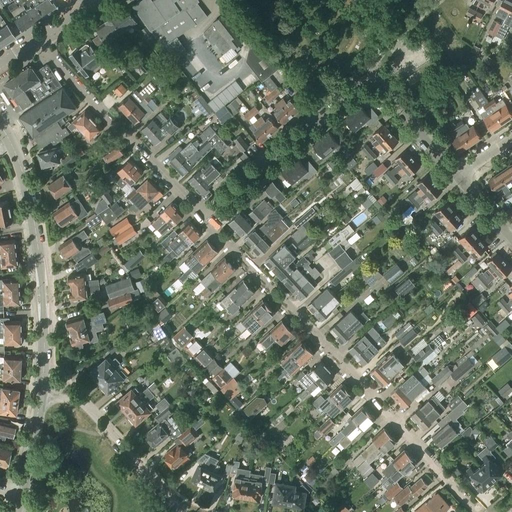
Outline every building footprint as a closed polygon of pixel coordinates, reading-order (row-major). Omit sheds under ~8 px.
[(13,0),(15,2),(14,2),(15,2),(19,9),(21,7),(29,18),(31,16),(35,23),(42,18),(31,1),(26,4),(22,0),(13,0)] [(22,0),(26,4),(31,1),(42,18),(57,9),(58,5),(54,0),(22,0)] [(149,0),(148,1),(147,0),(142,0),(133,6),(151,30),(166,20),(152,0),(149,0)] [(197,25),(208,17),(197,4),(199,2),(197,0),(173,0),(181,11),(166,20),(151,30),(163,47),(171,57),(185,48),(177,37),(196,24),(197,25)] [(152,0),(166,20),(181,11),(173,0),(152,0)] [(491,6),(493,0),(481,0),(478,6),(483,9),(486,3),(491,6)] [(505,20),(511,6),(511,1),(508,0),(502,0),(502,1),(499,7),(498,9),(498,10),(495,15),(505,20)] [(19,9),(15,2),(14,2),(8,7),(12,13),(14,12),(15,14),(13,16),(14,18),(13,18),(21,30),(23,31),(35,23),(31,16),(29,18),(21,7),(19,9)] [(511,6),(505,20),(502,25),(501,25),(495,36),(502,39),(507,28),(508,28),(510,24),(511,25),(511,6)] [(137,22),(127,8),(117,15),(117,14),(111,18),(121,33),(137,22)] [(472,18),(476,11),(469,8),(466,14),(472,18)] [(479,21),(482,15),(476,11),(472,18),(479,21)] [(237,54),(234,49),(241,43),(236,36),(241,31),(226,12),(213,23),(203,33),(213,46),(216,44),(224,54),(221,56),(226,63),(237,54)] [(0,16),(0,42),(2,46),(15,37),(7,25),(3,20),(1,16),(0,16)] [(106,43),(121,33),(111,18),(106,22),(96,29),(100,35),(93,40),(99,48),(106,43)] [(501,25),(494,21),(488,32),(495,36),(501,25)] [(147,39),(153,34),(146,26),(141,31),(147,39)] [(268,76),(281,67),(260,40),(249,49),(246,61),(262,81),(268,76)] [(90,47),(89,44),(86,44),(78,50),(70,56),(86,76),(94,70),(93,70),(103,62),(91,46),(90,47)] [(106,54),(112,63),(118,59),(112,50),(106,54)] [(496,61),(485,55),(482,60),(493,67),(496,61)] [(112,63),(118,72),(124,68),(118,59),(112,63)] [(62,86),(48,65),(35,73),(32,68),(29,68),(22,73),(31,85),(34,83),(40,93),(37,95),(41,100),(62,86)] [(31,85),(22,73),(16,77),(29,97),(36,92),(37,95),(40,93),(34,83),(31,85)] [(277,88),(268,76),(262,81),(271,93),(277,88)] [(18,112),(33,102),(29,97),(16,77),(5,84),(8,89),(5,92),(15,106),(14,107),(18,112)] [(179,94),(191,84),(186,79),(175,89),(179,94)] [(236,81),(231,85),(239,94),(243,90),(236,81)] [(119,106),(127,115),(148,96),(156,88),(151,83),(140,94),(136,90),(125,101),(124,100),(123,101),(124,102),(119,106)] [(120,96),(127,90),(121,84),(115,90),(120,96)] [(231,85),(226,89),(234,98),(239,94),(231,85)] [(63,129),(57,121),(77,108),(63,87),(20,116),(33,137),(34,136),(42,148),(52,142),(54,145),(63,139),(63,138),(70,133),(65,127),(63,129)] [(281,93),(277,88),(271,93),(275,98),(281,93)] [(492,107),(489,103),(488,103),(478,88),(470,93),(472,96),(471,97),(473,101),(475,100),(480,108),(483,106),(486,111),(480,114),(492,131),(503,124),(495,112),(492,107)] [(226,89),(222,92),(229,102),(234,98),(226,89)] [(193,100),(200,95),(196,91),(189,96),(193,100)] [(222,92),(217,96),(225,105),(229,102),(222,92)] [(271,93),(265,98),(270,103),(275,98),(271,93)] [(200,96),(200,95),(193,100),(206,117),(213,112),(205,101),(201,96),(200,96)] [(148,96),(127,115),(135,124),(141,119),(143,121),(154,111),(147,104),(152,99),(148,96)] [(217,96),(212,100),(220,109),(225,105),(217,96)] [(239,111),(236,107),(241,103),(237,98),(226,107),(231,113),(233,115),(239,111)] [(279,102),(291,117),(300,110),(291,100),(287,103),(283,99),(279,102)] [(494,99),(489,103),(492,107),(497,104),(494,99)] [(215,113),(220,109),(212,100),(208,104),(215,113)] [(291,117),(279,102),(275,106),(278,110),(274,114),(283,124),(291,117)] [(225,105),(215,114),(223,124),(233,115),(231,113),(226,107),(225,105)] [(495,112),(503,124),(511,117),(511,113),(506,105),(495,112)] [(255,106),(250,111),(254,116),(259,111),(255,106)] [(366,113),(360,106),(344,120),(355,132),(366,123),(370,127),(380,119),(371,108),(366,113)] [(94,120),(85,111),(78,118),(77,118),(72,122),(72,123),(68,127),(72,131),(77,126),(82,132),(94,120)] [(170,118),(163,111),(159,115),(155,118),(141,130),(148,138),(170,118)] [(248,121),(254,116),(250,111),(244,116),(248,121)] [(262,117),(258,120),(270,135),(278,128),(270,118),(266,121),(262,117)] [(172,134),(179,128),(170,118),(148,138),(155,145),(170,131),(172,134)] [(90,142),(96,137),(95,137),(103,130),(94,120),(82,132),(87,137),(86,138),(90,142)] [(257,128),(253,132),(262,142),(270,135),(258,120),(253,124),(257,128)] [(465,125),(462,121),(456,124),(471,145),(482,138),(474,126),(470,129),(466,124),(465,125)] [(460,153),(471,145),(456,124),(451,128),(454,132),(453,133),(456,138),(452,141),(460,153)] [(376,147),(391,134),(383,126),(373,135),(377,139),(373,143),(376,147)] [(177,168),(212,134),(215,131),(212,128),(210,127),(198,139),(191,141),(183,150),(182,149),(179,153),(176,150),(169,157),(171,160),(170,161),(177,168)] [(216,133),(215,131),(212,134),(177,168),(183,175),(199,160),(199,159),(204,155),(214,145),(221,152),(228,145),(216,133)] [(335,139),(329,133),(313,146),(323,158),(336,148),(340,153),(349,145),(340,135),(335,139)] [(388,151),(398,142),(391,134),(376,147),(380,151),(385,147),(388,151)] [(243,152),(249,147),(240,136),(234,141),(243,152)] [(103,158),(106,162),(108,161),(110,163),(124,154),(118,145),(104,154),(105,156),(103,158)] [(368,155),(372,151),(367,145),(357,154),(362,159),(367,154),(368,155)] [(52,168),(51,164),(60,161),(58,154),(63,152),(61,147),(39,153),(43,166),(44,166),(45,170),(52,168)] [(81,154),(84,152),(81,148),(78,150),(77,148),(73,151),(77,157),(81,154)] [(65,166),(77,158),(72,151),(61,159),(65,166)] [(372,160),(376,156),(372,151),(368,155),(372,160)] [(399,171),(413,159),(406,151),(396,159),(399,163),(395,167),(399,171)] [(244,171),(253,162),(244,153),(235,162),(244,171)] [(345,164),(350,170),(357,164),(352,157),(345,164)] [(118,184),(122,179),(137,166),(131,159),(117,172),(119,174),(115,178),(118,181),(116,182),(118,184)] [(303,166),(298,159),(282,172),(292,185),(304,174),(308,179),(318,172),(309,161),(303,166)] [(333,159),(328,164),(332,168),(338,163),(333,159)] [(410,176),(420,167),(413,159),(399,171),(402,176),(407,172),(410,176)] [(195,187),(216,167),(210,161),(201,169),(189,180),(195,187)] [(368,175),(378,167),(373,162),(364,171),(368,175)] [(221,163),(216,167),(220,172),(225,168),(221,163)] [(378,177),(387,169),(383,164),(374,171),(378,177)] [(130,185),(143,172),(137,166),(122,179),(118,184),(122,188),(128,183),(130,185)] [(205,196),(210,191),(207,188),(214,182),(213,182),(222,174),(220,172),(216,167),(195,187),(201,194),(202,193),(205,196)] [(509,189),(511,186),(511,184),(510,181),(511,180),(511,171),(509,167),(499,174),(506,184),(509,189)] [(388,180),(394,176),(388,170),(383,175),(388,180)] [(57,197),(71,187),(67,180),(71,177),(68,172),(64,176),(49,186),(57,197)] [(511,193),(509,189),(506,184),(499,174),(489,181),(495,191),(501,187),(506,194),(505,194),(508,199),(511,196),(511,193)] [(411,205),(435,183),(427,175),(418,184),(421,188),(417,192),(421,196),(416,201),(411,195),(406,200),(411,205)] [(394,176),(388,180),(393,186),(398,181),(394,176)] [(126,197),(133,204),(135,203),(154,184),(149,178),(136,190),(135,188),(126,197)] [(357,192),(364,186),(357,178),(350,184),(357,192)] [(90,191),(95,187),(91,181),(86,185),(90,191)] [(286,198),(272,182),(264,189),(272,198),(274,196),(281,203),(286,198)] [(433,200),(442,192),(435,183),(411,205),(416,211),(421,206),(419,205),(424,200),(429,196),(433,200)] [(156,201),(163,195),(159,191),(160,190),(154,184),(135,203),(133,204),(129,208),(132,211),(134,210),(136,212),(140,208),(141,208),(153,197),(156,201)] [(101,195),(103,198),(108,204),(113,200),(108,193),(107,191),(101,195)] [(382,195),(377,200),(382,206),(387,201),(382,195)] [(367,197),(361,202),(366,208),(372,203),(370,200),(367,197)] [(70,204),(69,203),(55,213),(58,218),(57,221),(60,225),(63,225),(77,216),(79,220),(88,214),(78,198),(70,204)] [(103,200),(99,203),(95,212),(97,215),(99,214),(108,208),(103,200)] [(257,223),(273,210),(264,200),(260,204),(249,214),(257,223)] [(379,211),(382,207),(376,200),(373,203),(379,211)] [(0,214),(9,212),(7,201),(0,203),(0,214)] [(116,203),(110,208),(117,216),(123,211),(116,203)] [(172,203),(151,223),(157,229),(158,229),(178,209),(177,208),(178,207),(175,204),(174,204),(172,203)] [(444,222),(455,212),(446,203),(435,213),(444,222)] [(106,224),(117,217),(109,207),(108,208),(99,214),(102,219),(106,224)] [(313,207),(304,215),(308,220),(317,212),(313,207)] [(178,209),(158,229),(164,235),(184,215),(182,214),(183,212),(181,210),(179,210),(178,209)] [(252,248),(274,227),(274,226),(283,218),(275,210),(268,216),(269,220),(261,227),(256,231),(255,230),(244,240),(252,248)] [(12,223),(9,212),(0,214),(0,225),(1,229),(9,227),(9,223),(12,223)] [(241,236),(254,225),(241,212),(229,223),(241,236)] [(452,231),(463,221),(455,212),(444,222),(452,231)] [(380,221),(384,219),(379,213),(376,216),(380,221)] [(90,227),(102,219),(99,214),(97,215),(86,222),(90,227)] [(346,224),(351,219),(346,214),(341,219),(346,224)] [(115,237),(132,226),(127,218),(110,230),(115,237)] [(433,231),(439,226),(434,221),(428,225),(433,231)] [(170,252),(196,228),(190,222),(175,237),(171,233),(161,243),(170,252)] [(303,225),(291,236),(297,242),(309,232),(303,225)] [(120,244),(137,233),(132,226),(115,237),(116,239),(120,244)] [(438,236),(443,231),(439,226),(433,231),(438,236)] [(260,256),(282,235),(274,227),(252,248),(260,256)] [(189,246),(202,234),(196,228),(170,252),(167,255),(160,263),(164,267),(182,250),(183,251),(189,246)] [(468,249),(479,239),(471,229),(459,239),(468,249)] [(84,230),(60,247),(63,251),(61,254),(64,258),(67,258),(68,257),(69,258),(71,256),(70,256),(72,255),(77,262),(91,251),(89,248),(82,247),(79,248),(76,244),(86,238),(83,234),(85,232),(84,230)] [(334,248),(339,244),(346,238),(340,231),(328,240),(334,248)] [(310,232),(298,243),(303,249),(315,238),(310,232)] [(103,238),(97,242),(100,246),(106,243),(103,238)] [(476,258),(487,248),(479,239),(468,249),(476,258)] [(0,255),(16,253),(15,248),(16,246),(16,243),(14,241),(14,240),(0,242),(0,255)] [(192,266),(213,246),(207,240),(194,252),(195,253),(193,255),(192,254),(185,261),(191,267),(192,266)] [(288,248),(284,244),(277,251),(276,251),(265,261),(271,268),(286,254),(288,257),(292,252),(288,248)] [(286,254),(271,268),(277,274),(289,264),(292,260),(299,255),(295,250),(297,248),(293,244),(288,248),(292,252),(288,257),(286,254)] [(342,247),(339,244),(334,248),(328,252),(334,259),(344,250),(347,248),(344,245),(342,247)] [(415,254),(422,248),(418,244),(411,250),(415,254)] [(197,273),(206,264),(219,252),(213,246),(192,266),(191,267),(179,278),(183,282),(189,276),(188,275),(194,270),(197,273)] [(452,252),(457,258),(462,253),(457,247),(452,252)] [(133,267),(145,256),(140,250),(128,261),(133,267)] [(345,251),(344,250),(334,259),(342,269),(353,260),(345,251)] [(16,258),(16,253),(0,255),(0,267),(1,268),(1,269),(18,266),(17,265),(19,263),(18,260),(16,258)] [(87,266),(97,259),(93,253),(83,260),(87,266)] [(296,264),(292,260),(289,264),(277,274),(283,281),(298,267),(299,269),(304,265),(302,262),(307,258),(310,255),(308,253),(296,264)] [(467,259),(462,253),(457,258),(462,263),(467,259)] [(480,284),(505,262),(497,253),(488,262),(491,266),(487,270),(482,275),(480,274),(475,278),(480,284)] [(414,266),(418,262),(414,257),(410,261),(414,266)] [(207,286),(230,264),(224,258),(212,270),(213,271),(202,281),(207,286)] [(283,281),(289,287),(304,272),(311,267),(309,265),(311,263),(307,258),(302,262),(304,265),(299,269),(298,267),(283,281)] [(335,284),(360,263),(356,258),(331,280),(335,284)] [(431,260),(425,265),(431,271),(436,266),(431,260)] [(449,275),(462,264),(459,260),(445,271),(449,275)] [(502,278),(511,270),(505,262),(480,284),(485,289),(490,285),(489,283),(499,274),(502,278)] [(391,284),(404,272),(397,263),(383,275),(391,284)] [(223,282),(236,270),(230,264),(207,286),(201,292),(206,298),(223,282)] [(371,285),(383,276),(373,264),(362,274),(371,285)] [(313,270),(311,267),(304,272),(289,287),(295,293),(310,279),(308,277),(312,273),(316,278),(321,274),(315,268),(313,270)] [(470,277),(478,271),(475,267),(467,274),(470,277)] [(138,268),(130,272),(134,280),(142,276),(138,268)] [(313,283),(312,282),(316,278),(312,273),(308,277),(310,279),(295,293),(301,300),(318,284),(315,282),(313,283)] [(70,283),(70,288),(95,286),(100,285),(99,281),(99,279),(86,281),(86,274),(69,275),(69,276),(68,278),(68,282),(70,283)] [(451,279),(455,284),(459,280),(455,275),(451,279)] [(394,288),(402,297),(416,286),(408,276),(394,288)] [(110,297),(110,298),(135,290),(130,277),(106,286),(110,297)] [(140,293),(150,287),(145,278),(135,282),(138,288),(138,289),(140,293)] [(19,280),(19,279),(2,280),(0,279),(0,292),(19,292),(19,287),(20,285),(20,282),(19,280)] [(226,308),(249,286),(243,280),(220,302),(226,308)] [(446,293),(454,286),(448,280),(440,287),(446,293)] [(95,286),(70,288),(71,292),(70,294),(70,298),(72,299),(72,300),(89,298),(88,292),(100,291),(100,285),(95,286)] [(152,286),(142,295),(150,304),(160,295),(161,295),(152,286)] [(232,314),(241,306),(255,293),(249,286),(226,308),(232,314)] [(140,293),(138,289),(138,288),(135,290),(110,298),(108,299),(111,309),(134,301),(133,300),(141,297),(140,293)] [(314,314),(332,297),(334,295),(327,288),(318,297),(307,307),(314,314)] [(21,299),(19,297),(19,292),(0,292),(0,305),(3,305),(20,305),(20,304),(21,302),(21,299)] [(477,307),(486,298),(482,293),(474,300),(476,303),(475,304),(477,307)] [(160,295),(150,304),(157,312),(167,303),(160,295)] [(321,321),(331,312),(341,303),(334,295),(332,297),(314,314),(321,321)] [(502,308),(507,304),(502,298),(497,303),(502,308)] [(511,299),(507,304),(502,308),(498,311),(503,317),(507,313),(507,314),(511,309),(510,307),(511,305),(511,299)] [(249,325),(269,307),(268,307),(268,305),(266,303),(265,303),(262,300),(251,311),(253,313),(252,314),(250,312),(241,320),(247,327),(249,325)] [(459,311),(467,319),(475,311),(468,303),(459,311)] [(164,323),(173,316),(165,307),(157,314),(158,315),(155,316),(161,325),(164,323)] [(254,334),(275,314),(269,307),(249,325),(247,327),(254,334)] [(348,327),(351,325),(350,324),(357,317),(351,310),(330,330),(336,337),(347,326),(348,327)] [(482,328),(488,323),(486,321),(487,320),(478,311),(471,318),(479,327),(480,326),(481,328),(482,328)] [(364,324),(363,324),(369,319),(363,312),(357,317),(350,324),(351,325),(348,327),(347,326),(336,337),(343,344),(364,324)] [(99,324),(106,321),(104,313),(91,316),(93,321),(85,323),(83,316),(67,321),(67,322),(66,324),(67,327),(69,328),(70,333),(99,324)] [(388,329),(398,320),(392,313),(382,321),(382,322),(374,329),(380,335),(388,328),(388,329)] [(146,326),(148,329),(158,323),(154,316),(149,318),(152,322),(146,326)] [(90,343),(98,341),(96,331),(104,329),(102,323),(106,322),(106,321),(99,324),(70,333),(72,338),(71,340),(72,343),(73,344),(74,345),(75,349),(83,347),(82,343),(89,341),(90,343)] [(259,342),(266,349),(288,327),(286,325),(286,324),(284,322),(282,322),(281,321),(270,331),(272,334),(271,335),(269,333),(259,342)] [(493,337),(499,332),(496,327),(490,321),(488,323),(482,328),(489,335),(490,334),(493,337)] [(20,322),(3,322),(3,328),(0,327),(0,332),(21,332),(20,330),(21,330),(23,328),(23,325),(21,322),(20,322)] [(399,339),(413,327),(409,322),(395,334),(399,339)] [(154,343),(166,335),(160,325),(148,332),(154,343)] [(191,334),(184,326),(173,336),(174,337),(172,339),(181,350),(194,338),(194,337),(201,331),(198,328),(191,334)] [(283,345),(294,334),(288,327),(266,349),(270,353),(281,343),(283,345)] [(21,336),(21,332),(0,332),(0,337),(3,338),(3,344),(21,344),(23,341),(23,338),(21,336)] [(494,337),(500,345),(506,340),(499,332),(494,337)] [(409,333),(399,341),(404,347),(414,338),(409,333)] [(372,343),(365,335),(360,340),(359,340),(348,350),(356,358),(372,343)] [(386,339),(382,335),(377,339),(376,338),(372,343),(356,358),(363,366),(379,350),(377,348),(382,344),(381,343),(386,339)] [(427,356),(433,351),(434,350),(433,349),(444,340),(439,335),(413,357),(418,363),(422,360),(427,356)] [(203,348),(204,348),(194,338),(181,350),(190,361),(203,348)] [(255,339),(248,346),(252,349),(257,344),(256,343),(257,342),(255,339)] [(283,361),(281,363),(285,368),(307,347),(301,341),(281,360),(283,361)] [(503,348),(492,357),(500,366),(511,355),(511,354),(509,350),(505,346),(503,348)] [(285,368),(273,379),(276,382),(277,382),(278,382),(279,382),(280,381),(281,381),(286,375),(287,376),(300,363),(302,365),(314,355),(307,347),(285,368)] [(173,357),(179,352),(176,348),(170,353),(173,357)] [(204,367),(206,365),(213,359),(203,348),(190,361),(198,369),(202,364),(204,367)] [(430,360),(437,355),(433,351),(427,356),(430,360)] [(456,380),(478,361),(473,356),(468,360),(460,367),(451,375),(456,380)] [(465,356),(457,363),(460,367),(468,360),(465,356)] [(21,358),(4,357),(0,357),(0,369),(20,370),(20,366),(22,364),(22,360),(20,358),(21,358)] [(112,361),(109,358),(107,360),(106,360),(91,374),(99,383),(120,364),(115,359),(112,361)] [(216,376),(223,368),(214,358),(213,359),(206,365),(216,376)] [(392,367),(385,359),(370,373),(377,381),(392,367)] [(108,393),(124,379),(123,379),(127,376),(122,370),(124,369),(123,368),(128,364),(125,360),(120,364),(99,383),(108,393)] [(405,367),(399,360),(392,367),(377,381),(383,387),(395,377),(394,377),(405,367)] [(327,369),(320,361),(308,373),(309,374),(307,375),(306,374),(299,382),(306,389),(327,369)] [(448,376),(453,372),(447,366),(443,370),(442,369),(431,379),(437,386),(448,376)] [(221,388),(233,376),(225,367),(223,368),(216,376),(212,379),(221,388)] [(20,382),(20,381),(21,379),(22,375),(20,373),(20,370),(0,369),(0,373),(3,374),(3,381),(20,382)] [(131,382),(141,374),(137,369),(127,377),(131,382)] [(322,388),(334,376),(327,369),(306,389),(299,396),(302,400),(310,393),(310,394),(316,388),(315,387),(319,384),(322,388)] [(410,389),(420,381),(413,374),(402,384),(401,384),(390,395),(397,402),(410,389)] [(233,378),(221,389),(231,399),(243,388),(233,378)] [(404,409),(415,398),(414,397),(425,387),(420,381),(410,389),(397,402),(404,409)] [(127,412),(154,390),(154,389),(157,386),(154,382),(141,393),(136,388),(133,391),(132,390),(118,402),(119,403),(117,404),(122,409),(123,408),(127,412)] [(511,391),(511,388),(507,383),(498,391),(504,399),(511,391)] [(326,411),(348,391),(342,384),(325,400),(321,395),(312,403),(317,408),(319,406),(325,412),(326,411)] [(19,397),(20,393),(18,391),(0,388),(0,400),(4,401),(17,403),(17,399),(19,397)] [(136,423),(150,412),(150,411),(153,408),(148,401),(154,396),(154,395),(157,393),(154,390),(127,412),(131,417),(130,418),(134,424),(136,422),(136,423)] [(333,418),(343,408),(354,398),(348,391),(326,411),(333,418)] [(236,396),(230,402),(238,411),(244,406),(236,396)] [(432,410),(439,403),(440,402),(434,396),(422,406),(410,416),(417,423),(432,410)] [(163,411),(170,405),(171,405),(165,398),(155,405),(156,406),(161,412),(163,411)] [(0,412),(15,414),(17,412),(18,409),(16,406),(17,403),(4,401),(0,400),(0,412)] [(254,400),(243,410),(251,419),(265,406),(262,400),(254,400)] [(452,419),(467,406),(463,401),(452,410),(448,414),(452,419)] [(417,423),(424,430),(437,418),(436,417),(445,408),(440,402),(439,403),(432,410),(417,423)] [(287,414),(294,409),(293,407),(290,404),(283,410),(287,414)] [(170,406),(170,405),(163,411),(161,412),(155,418),(160,424),(145,436),(149,441),(148,442),(152,446),(153,446),(154,447),(163,440),(165,440),(169,437),(169,434),(175,430),(167,421),(170,418),(169,417),(175,412),(170,406)] [(341,441),(350,432),(369,414),(363,406),(351,417),(347,421),(349,423),(336,435),(341,441)] [(364,431),(375,420),(369,414),(350,432),(341,441),(339,442),(345,448),(360,434),(358,432),(362,429),(364,431)] [(448,422),(452,419),(448,414),(438,423),(442,427),(432,436),(442,447),(458,433),(448,422)] [(330,417),(317,429),(323,435),(335,423),(330,417)] [(12,438),(15,426),(0,422),(0,439),(5,440),(5,437),(12,438)] [(181,466),(189,459),(188,457),(192,454),(186,447),(198,436),(190,427),(177,438),(181,443),(165,456),(165,457),(174,468),(175,467),(178,464),(180,466),(181,466)] [(263,438),(267,434),(262,429),(258,433),(263,438)] [(366,460),(391,436),(384,429),(372,439),(374,441),(352,462),(357,467),(365,459),(366,460)] [(239,445),(244,436),(239,433),(233,441),(239,445)] [(495,448),(499,445),(490,435),(486,438),(495,448)] [(385,453),(396,442),(391,436),(366,460),(357,468),(365,477),(374,469),(369,464),(376,457),(383,451),(385,453)] [(277,438),(271,443),(276,447),(281,442),(277,438)] [(486,447),(477,454),(482,460),(483,459),(485,461),(484,462),(485,464),(481,468),(492,482),(505,471),(499,465),(497,467),(492,461),(496,457),(491,451),(495,448),(486,438),(483,441),(486,445),(485,445),(486,447)] [(0,466),(5,468),(6,465),(7,465),(10,451),(0,448),(0,466)] [(386,476),(388,479),(411,457),(404,451),(393,461),(389,465),(391,467),(384,474),(386,476)] [(204,486),(213,469),(216,464),(219,460),(205,453),(197,460),(201,464),(193,481),(204,486)] [(313,456),(307,461),(311,465),(317,460),(313,456)] [(411,457),(388,479),(393,484),(404,473),(406,475),(407,476),(409,476),(412,473),(412,471),(411,470),(417,464),(411,457)] [(245,497),(249,473),(250,471),(239,469),(240,462),(234,461),(231,473),(237,474),(237,477),(236,477),(233,495),(245,497)] [(216,492),(223,477),(217,474),(220,466),(216,464),(213,469),(204,486),(216,492)] [(225,473),(230,475),(233,465),(227,464),(225,473)] [(460,478),(463,475),(455,465),(451,468),(460,478)] [(492,482),(481,468),(476,472),(474,469),(473,470),(471,468),(467,471),(477,483),(476,483),(477,484),(475,486),(480,492),(492,482)] [(259,500),(262,482),(249,479),(251,471),(250,471),(249,473),(245,497),(259,500)] [(314,477),(308,471),(302,477),(308,483),(314,477)] [(330,472),(325,477),(328,481),(334,475),(330,472)] [(369,485),(376,479),(371,474),(364,480),(369,485)] [(388,479),(386,476),(378,483),(381,486),(388,479)] [(408,486),(394,498),(401,506),(409,499),(411,501),(428,486),(421,479),(410,488),(408,486)] [(390,499),(403,488),(397,482),(378,499),(383,504),(389,498),(390,499)] [(308,493),(310,491),(303,483),(301,485),(300,486),(308,493)] [(286,504),(289,486),(277,484),(275,502),(280,503),(281,505),(284,506),(286,504)] [(303,507),(305,493),(294,492),(294,487),(289,486),(286,504),(303,507)] [(444,511),(445,511),(442,507),(446,504),(437,494),(416,511),(444,511)] [(333,511),(347,511),(349,510),(342,502),(333,511)]
